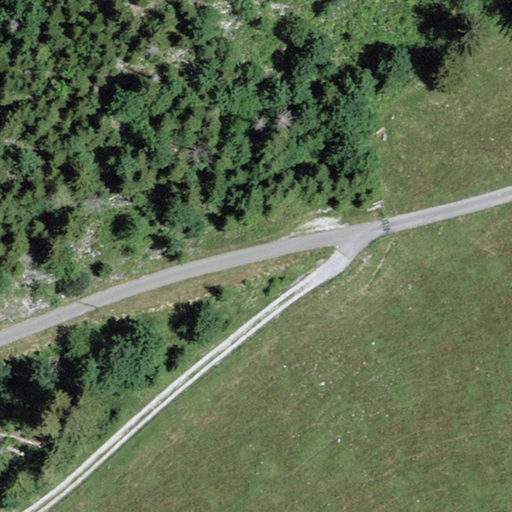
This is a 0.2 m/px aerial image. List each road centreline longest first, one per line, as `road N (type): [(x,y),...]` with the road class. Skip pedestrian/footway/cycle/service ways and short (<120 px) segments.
road 1 (track): [(358,233),(335,263),(16,511)]
road 2 (track): [(358,233),(169,276),(0,338)]
road 3 (track): [(511,192),(358,233)]
